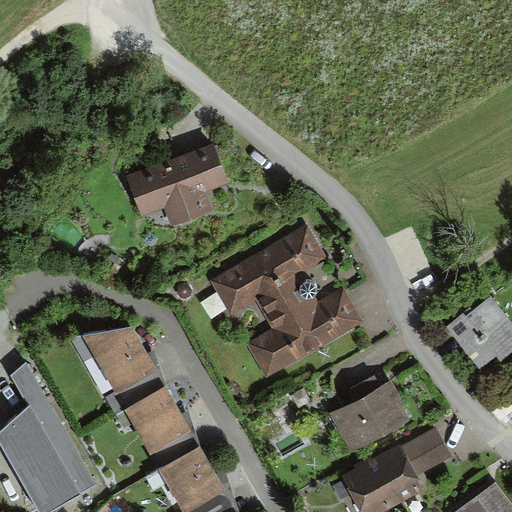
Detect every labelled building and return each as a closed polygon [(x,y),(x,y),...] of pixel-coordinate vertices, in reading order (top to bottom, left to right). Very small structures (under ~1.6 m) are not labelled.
[(213,134),(125,166),(142,213),(165,205),(171,222),(212,207),(205,188),(229,179),(213,134)] [(257,295),(274,325),(248,340),(267,373),(363,318),(344,284),(320,298),(315,290),(318,285),(318,279),(313,274),(306,274),(303,268),(327,255),(308,222),(212,277),(231,310),(257,295)] [(511,347),(511,318),(491,292),(466,311),(464,308),(448,320),(480,362),(498,349),(502,355),(511,347)] [(166,378),(133,319),(85,326),(98,351),(85,358),(103,390),(116,382),(117,386),(107,393),(114,407),(126,400),(166,378)] [(6,428),(52,400),(27,356),(12,369),(27,398),(0,422),(0,434),(43,509),(50,505),(6,428)] [(331,409),(352,447),(410,414),(401,398),(404,396),(392,375),(377,383),(372,374),(349,387),(354,396),(331,409)] [(184,409),(166,378),(126,400),(152,446),(153,445),(160,460),(200,438),(184,409)] [(6,428),(50,505),(96,479),(52,400),(5,426),(6,428)] [(343,470),(365,511),(375,511),(426,485),(418,470),(452,452),(436,424),(404,441),(402,438),(343,470)] [(218,469),(200,438),(160,460),(160,461),(185,506),(187,505),(190,511),(232,511),(240,508),(226,465),(218,469)] [(511,511),(511,496),(496,476),(450,511),(511,511)]
